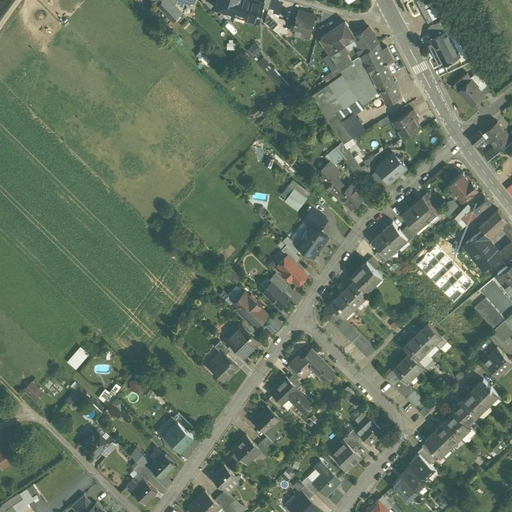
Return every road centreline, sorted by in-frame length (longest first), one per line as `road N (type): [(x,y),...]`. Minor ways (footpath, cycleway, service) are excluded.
road 1 (residential): [(300,319),(412,428),(342,511)]
road 2 (residential): [(459,137),(363,229),(300,319)]
road 3 (residential): [(300,319),(165,511)]
road 4 (residential): [(136,511),(21,400)]
road 5 (secondary): [(400,23),(459,137)]
